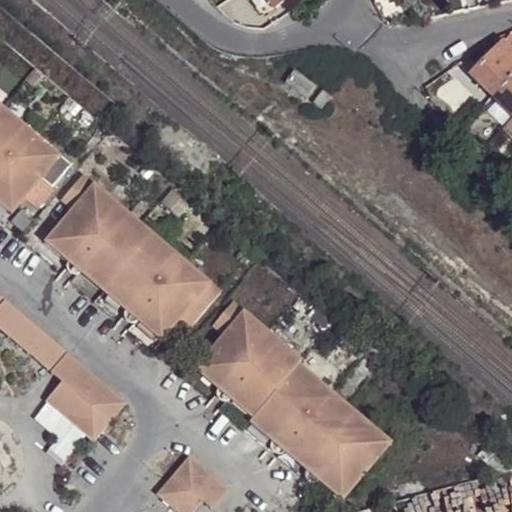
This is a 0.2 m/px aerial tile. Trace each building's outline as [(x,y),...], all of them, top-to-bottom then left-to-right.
[(267,0),(274,9),(287,0),(267,0)] [(501,44),(470,75),(491,96),(511,74),(511,53),(511,54),(501,44)] [(511,74),(491,96),(511,117),(511,74)] [(316,89),(295,75),(287,87),(308,102),(316,89)] [(333,99),(325,93),(315,107),(324,113),(333,99)] [(0,112),(0,170),(29,136),(0,112)] [(511,118),(502,128),(511,138),(511,118)] [(29,136),(0,170),(0,192),(17,207),(39,182),(52,193),(70,170),(29,136)] [(80,178),(58,204),(70,214),(52,236),(74,255),(69,261),(75,266),(120,213),(80,178)] [(0,211),(8,218),(17,207),(0,192),(0,211)] [(120,213),(75,266),(82,272),(87,265),(109,284),(149,237),(120,213)] [(52,236),(43,247),(65,266),(69,261),(74,255),(52,236)] [(149,237),(109,284),(131,303),(126,309),(132,315),(177,261),(149,237)] [(75,266),(69,261),(65,266),(64,271),(66,277),(72,279),(76,278),(78,276),(82,272),(75,266)] [(177,261),(132,315),(139,321),(144,314),(166,332),(169,329),(180,338),(217,294),(177,261)] [(82,272),(78,276),(100,295),(109,284),(87,265),(82,272)] [(109,284),(100,295),(122,314),(126,309),(131,303),(109,284)] [(219,335),(198,360),(219,378),(216,382),(223,388),(267,336),(227,302),(207,325),(219,335)] [(2,304),(0,305),(0,334),(43,372),(60,354),(2,304)] [(132,315),(126,309),(122,314),(121,319),(124,325),(127,327),(132,327),(135,325),(139,321),(132,315)] [(139,321),(135,325),(157,343),(166,332),(144,314),(139,321)] [(292,364),(296,360),(267,336),(223,388),(231,394),(234,391),(256,408),(292,364)] [(57,384),(107,427),(123,408),(64,357),(47,376),(57,384)] [(198,360),(190,370),(211,387),(216,382),(219,378),(198,360)] [(256,408),(253,412),(274,429),(269,435),(277,442),(321,387),(292,364),(256,408)] [(223,388),(216,382),(211,387),(211,388),(210,392),(211,396),(215,401),(222,402),(227,400),(231,394),(223,388)] [(57,384),(40,403),(91,445),(107,427),(57,384)] [(321,387),(277,442),(283,447),(288,441),(309,459),(304,465),(311,471),(356,416),(321,387)] [(231,394),(227,400),(248,417),(253,412),(256,408),(234,391),(231,394)] [(248,417),(245,421),(266,439),(269,435),(274,429),(253,412),(248,417)] [(356,416),(311,471),(319,477),(324,471),(345,488),(366,463),(377,472),(396,450),(356,416)] [(280,451),(283,447),(277,442),(269,435),(266,439),(266,440),(264,443),(265,446),(267,450),(269,452),(275,453),(280,451)] [(283,447),(280,451),(301,469),(304,465),(309,459),(288,441),(283,447)] [(184,459),(168,478),(199,504),(208,511),(224,492),(184,459)] [(315,480),(319,477),(311,471),(304,465),(301,469),(300,475),(304,481),(310,483),(313,482),(315,480)] [(319,477),(315,480),(337,498),(345,488),(324,471),(319,477)] [(168,478),(152,497),(169,511),(192,511),(199,504),(168,478)]
